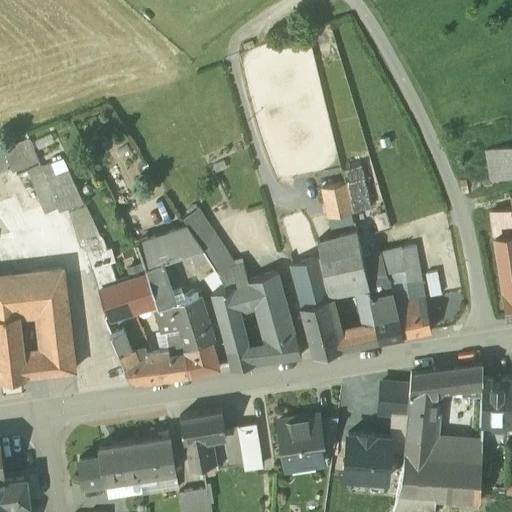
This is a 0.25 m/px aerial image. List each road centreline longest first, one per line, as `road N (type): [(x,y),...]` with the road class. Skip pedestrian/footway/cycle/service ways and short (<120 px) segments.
road 1 (residential): [(44,416),(511,343)]
road 2 (track): [(352,0),(461,201),(484,347)]
